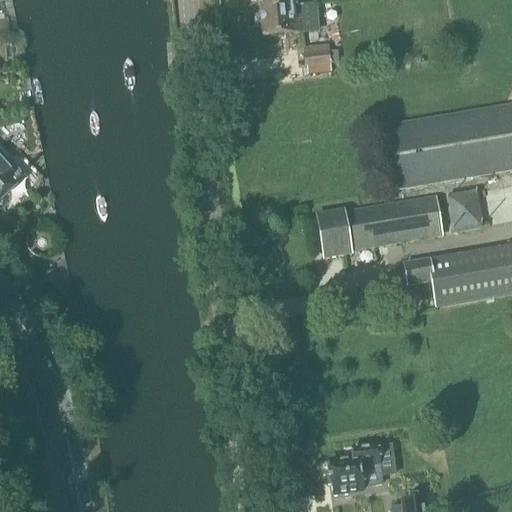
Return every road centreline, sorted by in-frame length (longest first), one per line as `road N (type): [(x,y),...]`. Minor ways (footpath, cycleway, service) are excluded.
road 1 (tertiary): [(252,511),(187,0)]
road 2 (track): [(511,236),(392,259),(379,277),(229,325)]
road 3 (secondary): [(81,511),(44,367),(0,297)]
